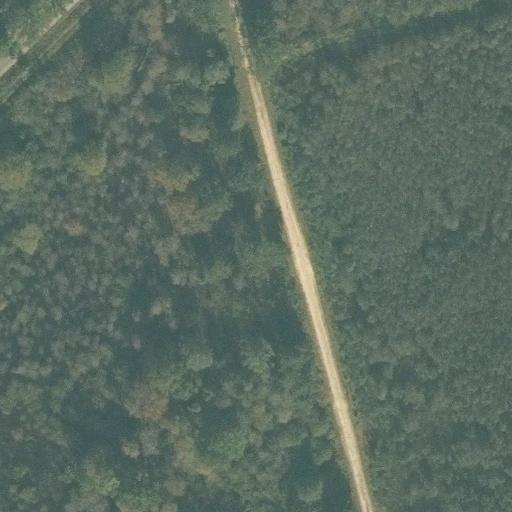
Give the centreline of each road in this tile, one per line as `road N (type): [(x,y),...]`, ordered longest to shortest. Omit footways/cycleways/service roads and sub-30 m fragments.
road 1 (track): [(236,0),(373,511)]
road 2 (track): [(105,0),(0,101)]
